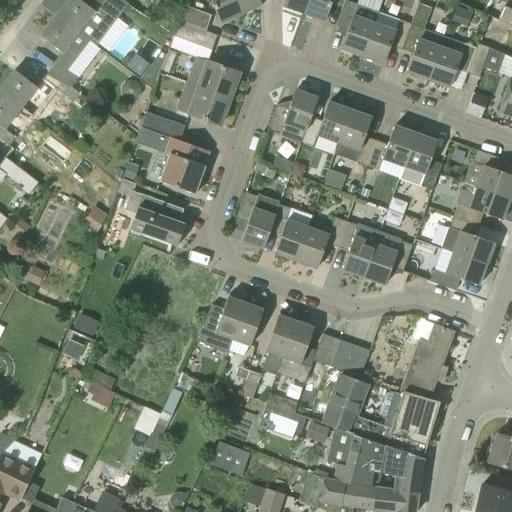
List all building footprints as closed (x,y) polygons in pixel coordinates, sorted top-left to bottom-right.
[(96,47),(126,5),(119,0),(84,0),(83,3),(78,0),(67,0),(56,16),(89,41),(89,42),(96,47)] [(209,0),(220,25),(241,15),(233,0),(209,0)] [(233,0),(241,15),(261,6),(258,0),(233,0)] [(307,0),(283,0),(281,7),(302,15),(307,0)] [(344,1),(344,0),(307,0),(302,15),(324,22),(330,3),(342,7),(344,1)] [(361,57),(378,13),(344,1),(342,7),(335,26),(347,31),(340,50),(361,57)] [(205,32),(211,16),(183,6),(178,22),(205,32)] [(471,12),(456,7),(451,22),(466,27),(471,12)] [(511,11),(503,7),(497,20),(511,27),(511,11)] [(410,25),(398,20),(378,13),(361,57),(382,65),(389,46),(401,50),(410,25)] [(89,41),(56,16),(39,37),(61,53),(54,62),(55,63),(48,71),(71,87),(77,79),(67,71),(89,42),(89,41)] [(211,51),(216,36),(205,32),(178,22),(172,37),(211,51)] [(427,81),(443,37),(410,25),(401,50),(413,54),(406,73),(427,81)] [(192,44),(172,37),(169,46),(169,47),(195,57),(207,61),(211,51),(192,44)] [(467,74),(476,49),(443,37),(427,81),(448,89),(455,70),(467,74)] [(477,44),(476,49),(467,74),(478,78),(482,68),(489,48),(477,44)] [(498,73),(504,56),(489,48),(482,68),(498,73)] [(160,69),(165,54),(160,51),(151,65),(150,64),(139,77),(153,87),(159,68),(160,69)] [(229,100),(238,73),(207,62),(197,88),(229,100)] [(0,93),(32,118),(48,97),(14,71),(0,88),(0,93)] [(71,87),(48,71),(42,79),(64,96),(71,87)] [(511,116),(511,75),(511,78),(498,112),(511,116)] [(219,126),(229,100),(197,88),(188,115),(219,126)] [(300,143),(310,117),(317,98),(295,90),(288,109),(276,105),(267,131),(300,143)] [(0,139),(8,146),(30,117),(32,118),(0,93),(0,139)] [(473,93),(466,113),(480,118),(487,98),(473,93)] [(337,144),(349,110),(328,103),(321,121),(310,117),(300,143),(312,147),(316,136),(337,144)] [(366,166),(375,141),(364,137),(371,118),(349,110),(337,144),(333,155),(366,166)] [(169,138),(179,142),(184,126),(145,112),(140,127),(169,138)] [(403,167),(415,134),(394,126),(387,145),(375,141),(366,166),(378,171),(382,160),(402,167),(403,167)] [(432,190),(441,164),(429,160),(436,141),(415,134),(403,167),(402,167),(398,178),(432,190)] [(209,152),(179,142),(169,138),(163,153),(168,155),(159,182),(195,195),(205,167),(204,167),(209,152)] [(511,191),(511,176),(498,172),(502,160),(476,151),(464,184),(475,188),(509,200),(511,191)] [(292,162),(275,156),(271,166),(289,172),(292,162)] [(0,169),(6,174),(5,176),(18,186),(17,187),(28,196),(37,183),(27,175),(5,158),(0,164),(0,169)] [(138,166),(127,162),(122,178),(132,182),(138,166)] [(133,191),(135,184),(122,180),(117,193),(128,197),(123,211),(134,214),(129,230),(176,247),(184,224),(178,222),(183,210),(133,191)] [(355,186),(349,184),(346,191),(352,193),(355,186)] [(509,200),(475,188),(464,184),(453,216),(478,226),(482,214),(501,221),(509,200)] [(370,191),(363,188),(360,194),(367,197),(370,191)] [(269,231),(278,205),(245,193),(235,219),(247,223),(240,242),(262,250),(269,231)] [(286,221),(290,209),(278,205),(269,231),(280,235),(273,254),(295,262),(307,228),(286,221)] [(106,215),(93,206),(80,227),(93,235),(106,215)] [(485,265),(493,244),(474,237),(478,226),(453,216),(441,249),(452,253),(485,265)] [(337,248),(346,222),(334,218),(328,236),(307,228),(295,262),(316,269),(325,244),(337,248)] [(15,225),(25,232),(29,226),(19,219),(15,225)] [(362,278),(379,234),(346,222),(337,248),(348,252),(341,271),(362,278)] [(20,238),(25,232),(15,225),(10,231),(20,238)] [(402,271),(412,246),(379,234),(362,278),(384,286),(390,267),(402,271)] [(478,286),(485,265),(452,253),(444,274),(433,270),(429,282),(455,291),(459,279),(478,286)] [(44,272),(32,266),(25,280),(36,286),(44,272)] [(227,353),(231,341),(233,342),(246,304),(227,297),(223,309),(211,305),(194,342),(227,353)] [(249,347),(257,327),(263,310),(246,304),(233,342),(249,347)] [(97,323),(78,314),(73,327),(92,336),(97,323)] [(278,374),(296,322),(278,316),(264,353),(267,354),(262,369),(276,374),(276,373),(278,374)] [(306,348),(307,345),(313,328),(296,322),(278,374),(304,383),(309,367),(312,359),(315,351),(306,348)] [(429,400),(454,332),(433,324),(426,343),(417,340),(399,392),(402,393),(402,392),(429,400)] [(331,368),(340,341),(322,334),(315,351),(312,359),(312,361),(331,368)] [(68,341),(62,354),(76,360),(82,347),(68,341)] [(347,373),(356,346),(340,341),(331,368),(347,373)] [(359,378),(369,351),(356,346),(347,373),(359,378)] [(248,371),(239,368),(238,368),(235,376),(245,380),(248,371)] [(110,390),(114,381),(89,369),(84,378),(110,390)] [(256,383),(260,376),(248,371),(245,380),(256,383)] [(439,403),(429,400),(402,392),(402,393),(402,395),(396,413),(395,412),(390,429),(383,426),(354,416),(366,384),(341,375),(329,407),(323,424),(334,428),(351,434),(351,435),(422,461),(422,459),(439,403)] [(115,394),(90,382),(85,393),(92,396),(90,400),(108,409),(115,394)] [(396,413),(402,395),(390,391),(385,394),(379,414),(382,419),(385,419),(383,426),(390,429),(395,412),(396,413)] [(297,403),(284,399),(281,408),(293,412),(297,403)] [(293,413),(281,409),(267,404),(265,403),(258,426),(264,428),(292,437),(294,432),(299,433),(305,417),(293,413)] [(232,416),(224,438),(233,441),(234,439),(247,444),(255,424),(232,416)] [(154,423),(149,435),(138,457),(147,462),(163,427),(156,424),(154,423)] [(422,461),(351,435),(351,434),(334,428),(325,461),(336,464),(331,480),(331,481),(378,488),(380,474),(398,477),(396,492),(417,496),(422,461)] [(511,439),(496,434),(487,463),(511,469),(511,439)] [(249,454),(218,441),(209,464),(241,476),(249,454)] [(0,498),(4,491),(20,499),(33,471),(34,469),(1,454),(0,456),(0,498)] [(68,511),(73,503),(60,498),(55,510),(33,500),(38,488),(40,488),(53,461),(40,455),(34,469),(33,471),(20,499),(29,504),(25,511),(68,511)] [(414,511),(417,496),(396,492),(378,489),(378,488),(331,481),(331,480),(324,479),(308,473),(298,501),(326,511),(349,511),(350,506),(391,511),(414,511)] [(511,511),(511,479),(495,476),(493,488),(481,485),(475,511),(511,511)] [(259,507),(265,489),(250,484),(244,502),(259,507)] [(257,511),(277,511),(283,495),(265,489),(259,507),(257,511)] [(83,511),(84,509),(73,503),(68,511),(83,511)]
